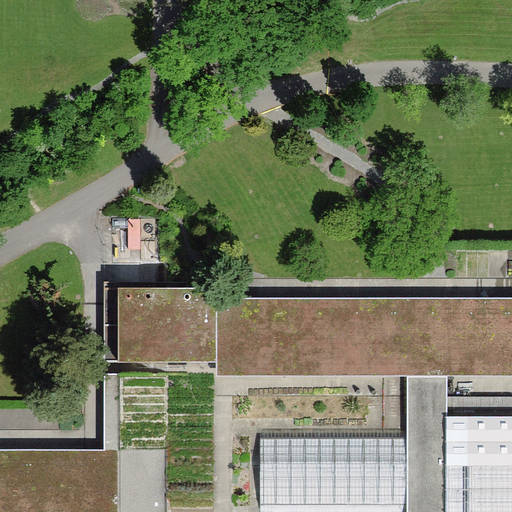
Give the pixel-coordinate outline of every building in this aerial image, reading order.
[(113,360),(213,360),(213,300),(213,285),(113,285),(113,360)] [(511,375),(511,299),(213,300),(213,360),(214,376),(407,375),(447,375),(511,375)] [(446,511),(447,417),(447,375),(407,375),(407,439),(406,504),(406,511),(446,511)] [(511,511),(511,417),(447,417),(446,511),(511,511)] [(407,439),(261,439),(261,504),(406,504),(407,439)] [(97,452),(0,452),(0,511),(116,511),(116,452),(97,452)]
